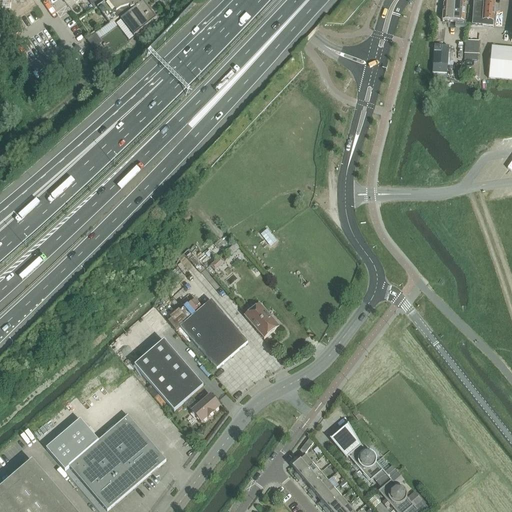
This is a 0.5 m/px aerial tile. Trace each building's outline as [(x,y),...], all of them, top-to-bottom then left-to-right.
[(95,0),(97,3),(92,6),(95,10),(98,8),(110,25),(125,14),(128,12),(126,9),(130,8),(131,10),(133,9),(134,10),(139,7),(138,5),(140,4),(136,0),(134,0),(95,0)] [(453,23),(455,1),(448,0),(443,0),(442,22),(453,23)] [(455,1),(453,23),(464,24),(466,2),(455,1)] [(474,2),(472,26),(493,28),(495,4),(474,2)] [(127,16),(121,21),(134,38),(157,20),(144,3),(139,7),(134,10),(133,9),(131,10),(130,8),(126,9),(128,12),(125,14),(127,16)] [(96,35),(87,41),(93,50),(102,44),(96,35)] [(434,47),(432,75),(446,76),(447,67),(448,54),(448,48),(434,47)] [(511,81),(511,49),(491,47),(488,80),(511,81)] [(248,345),(211,302),(180,329),(217,371),(248,345)] [(279,328),(260,305),(244,318),(264,340),(279,328)] [(203,389),(164,343),(134,368),(174,414),(203,389)] [(201,424),(220,408),(210,397),(192,413),(201,424)] [(356,412),(352,414),(358,421),(362,419),(356,411),(356,412)] [(80,422),(46,451),(64,472),(69,468),(106,511),(108,511),(166,462),(161,456),(128,418),(98,443),(80,422)] [(374,455),(371,454),(369,453),(366,453),(361,447),(348,426),(330,442),(346,460),(348,458),(370,483),(373,480),(380,488),(397,474),(392,467),(384,474),(376,464),(376,463),(376,460),(375,458),(374,455)] [(305,455),(314,444),(309,440),(300,451),(305,455)] [(296,480),(313,466),(306,458),(292,469),(298,475),(295,478),(296,480)] [(74,511),(32,462),(0,490),(0,511),(74,511)] [(307,486),(320,474),(313,466),(296,480),(299,483),(302,480),(307,486)] [(311,497),(327,482),(320,474),(307,486),(312,492),(309,494),(311,497)] [(382,490),(378,493),(394,511),(424,511),(428,509),(422,503),(415,509),(413,507),(407,500),(407,497),(407,494),(405,492),(403,490),(401,489),(398,488),(397,488),(404,482),(397,474),(380,488),(382,490)] [(321,502),(334,491),(327,482),(311,497),(313,499),(316,496),(321,502)] [(324,511),(326,511),(341,499),(334,491),(321,502),(326,508),(323,511),(324,511)] [(342,511),(348,507),(341,499),(326,511),(342,511)]
